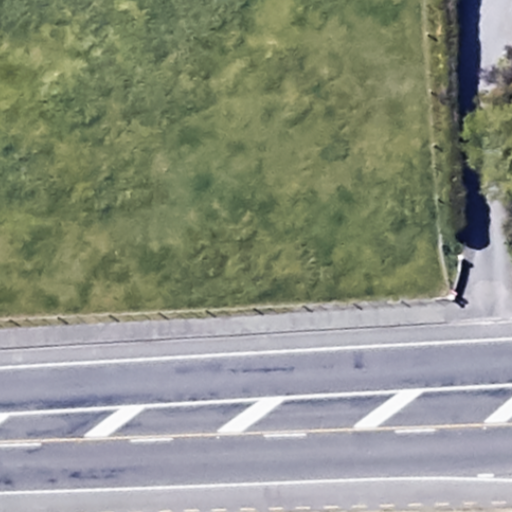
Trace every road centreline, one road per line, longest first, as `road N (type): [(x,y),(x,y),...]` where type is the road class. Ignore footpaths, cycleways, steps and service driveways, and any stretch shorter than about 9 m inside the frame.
road 1 (trunk): [(511,420),(0,450)]
road 2 (trunk): [(0,376),(511,351)]
